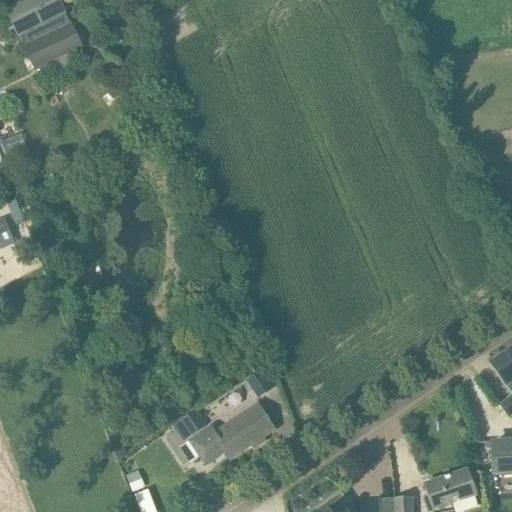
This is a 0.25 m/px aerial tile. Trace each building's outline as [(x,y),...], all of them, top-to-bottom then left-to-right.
[(70,25),(57,0),(20,0),(4,8),(35,71),(82,48),(71,25),(70,25)] [(21,135),(0,143),(0,146),(9,168),(30,159),(21,135)] [(511,349),(489,365),(506,388),(511,396),(511,397),(500,406),(508,418),(511,415),(511,349)] [(273,390),(260,370),(244,380),(257,401),(273,390)] [(262,438),(273,431),(257,406),(217,432),(213,435),(226,453),(230,460),(250,446),(252,450),(264,442),(262,438)] [(190,438),(205,428),(195,412),(180,422),(190,438)] [(206,467),(226,453),(213,435),(217,432),(212,426),(209,428),(189,441),(194,450),(206,467)] [(511,441),(499,442),(499,447),(490,447),(491,476),(511,475),(511,441)] [(476,495),(468,471),(424,486),(432,510),(476,495)] [(138,472),(126,476),(133,493),(145,488),(138,472)] [(155,511),(148,491),(135,496),(141,511),(155,511)] [(412,511),(412,498),(392,499),(393,511),(412,511)] [(393,511),(392,499),(379,500),(379,511),(393,511)]
